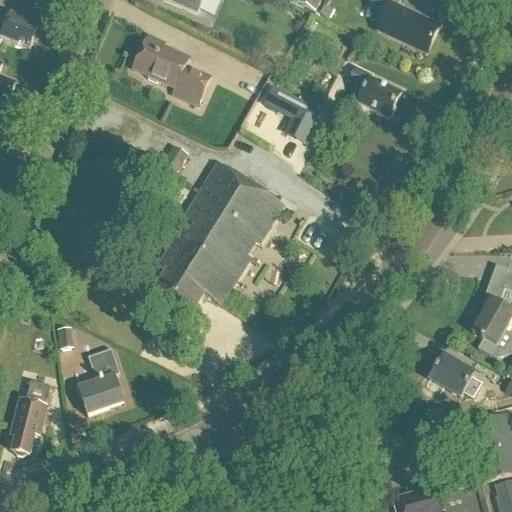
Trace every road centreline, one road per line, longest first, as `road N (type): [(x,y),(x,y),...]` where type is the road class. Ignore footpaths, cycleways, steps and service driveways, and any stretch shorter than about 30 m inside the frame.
road 1 (secondary): [(193,446),(328,352),(385,288),(451,196),(511,80)]
road 2 (secondary): [(0,504),(193,446)]
road 3 (residential): [(34,181),(106,0)]
